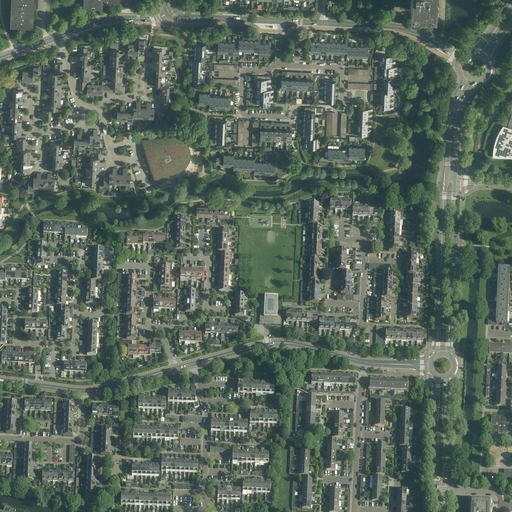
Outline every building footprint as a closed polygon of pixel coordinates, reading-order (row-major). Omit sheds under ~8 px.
[(11,0),(10,27),(17,27),(17,31),(25,32),(25,28),(33,28),(34,0),(83,0),(83,8),(103,8),(103,1),(106,1),(106,5),(122,5),(121,0),(11,0)] [(411,0),(411,11),(418,11),(418,13),(428,13),(428,12),(436,12),(435,0),(411,0)] [(144,47),(146,47),(147,41),(139,40),(138,45),(138,54),(140,54),(140,49),(144,49),(144,47)] [(110,55),(124,55),(124,53),(119,53),(119,50),(118,50),(119,43),(110,43),(110,55)] [(133,59),(133,43),(132,43),(132,45),(125,44),(125,51),(128,51),(128,53),(131,53),(131,59),(133,59)] [(382,56),(382,61),(393,61),(393,58),(395,58),(395,54),(388,50),(388,56),(382,56)] [(73,56),(73,58),(87,59),(90,59),(91,54),(87,54),(87,53),(87,51),(81,51),(81,53),(78,53),(78,56),(73,56)] [(51,64),(51,66),(53,67),(53,68),(62,68),(62,63),(60,63),(60,60),(53,60),(53,62),(53,63),(51,64)] [(38,74),(41,74),(41,67),(33,67),(33,72),(33,80),(35,80),(35,76),(38,76),(38,74)] [(80,79),(80,82),(86,82),(86,80),(90,80),(91,75),(76,74),(76,76),(81,76),(81,79),(80,79)] [(257,84),(270,85),(270,84),(268,84),(268,81),(270,81),(270,79),(270,77),(264,77),(264,79),(257,79),(257,84)] [(325,86),(338,87),(338,86),(335,86),(335,83),(338,83),(338,78),(334,77),(334,81),(325,81),(325,86)] [(98,85),(97,94),(103,95),(103,92),(105,92),(105,86),(103,86),(103,81),(102,81),(102,85),(98,85)] [(113,86),(115,86),(118,86),(118,89),(118,93),(121,93),(121,91),(124,91),(124,88),(124,87),(122,86),(122,83),(127,84),(127,81),(113,81),(113,86)] [(27,96),(27,94),(23,93),(23,90),(20,90),(20,87),(17,87),(17,85),(15,85),(15,87),(14,87),(14,95),(27,96)] [(154,96),(154,98),(159,99),(159,102),(162,102),(162,104),(168,105),(169,98),(170,98),(170,97),(154,96)] [(499,131),(498,132),(498,134),(497,136),(496,138),(495,140),(495,142),(494,144),(494,145),(493,147),(493,149),(493,151),(492,153),(492,155),(492,157),(511,158),(511,129),(507,128),(507,127),(503,126),(502,127),(500,129),(499,131)] [(286,128),(286,141),(291,141),(291,140),(295,140),(295,129),(292,129),(292,128),(290,128),(290,130),(287,130),(287,128),(286,128)] [(74,145),(73,148),(79,148),(79,134),(77,134),(77,139),(74,139),(74,138),(71,138),(71,145),(74,145)] [(171,137),(142,140),(145,149),(147,149),(149,152),(147,153),(152,170),(153,170),(153,172),(155,171),(156,175),(154,176),(156,185),(181,171),(184,169),(187,166),(188,164),(189,161),(190,158),(190,156),(190,153),(190,150),(188,147),(186,144),(184,142),(181,140),(179,138),(176,138),(173,137),(171,137)] [(228,168),(229,155),(223,154),(223,160),(222,159),(220,161),(219,162),(219,164),(220,166),(222,167),(223,167),(223,168),(225,168),(225,165),(228,165),(228,168)] [(99,159),(101,159),(101,156),(94,156),(94,158),(91,158),(90,163),(105,164),(105,162),(99,162),(99,159)] [(62,173),(62,165),(49,164),(49,166),(53,166),(53,170),(56,170),(55,172),(62,173)] [(30,169),(32,169),(34,169),(34,167),(21,166),(20,174),(27,175),(27,172),(30,172),(30,169)] [(109,187),(109,185),(109,173),(107,173),(107,178),(104,178),(104,180),(101,180),(101,187),(109,187)] [(374,204),(373,217),(378,217),(379,208),(381,209),(381,204),(376,204),(374,204)] [(387,217),(390,217),(390,220),(400,220),(400,221),(403,221),(403,213),(390,212),(391,212),(391,215),(387,215),(387,217)] [(176,223),(185,224),(185,218),(185,214),(175,214),(173,217),(173,223),(176,223)] [(229,228),(223,228),(223,230),(218,230),(218,236),(227,236),(229,236),(229,228)] [(158,271),(170,272),(170,271),(172,271),(172,263),(164,262),(164,266),(161,265),(161,269),(158,269),(158,271)] [(22,268),(21,280),(27,280),(27,278),(30,278),(30,272),(27,271),(23,271),(23,269),(22,268)] [(170,282),(158,282),(158,284),(160,284),(160,287),(162,288),(162,290),(171,290),(172,282),(170,282)] [(265,296),(264,299),(264,301),(260,301),(259,325),(281,325),(281,316),(277,315),(278,296),(265,296)] [(390,341),(391,328),(389,327),(389,331),(381,330),(381,331),(381,334),(381,336),(385,336),(385,340),(390,341)] [(417,332),(416,342),(422,342),(422,339),(425,339),(426,330),(422,330),(422,329),(420,329),(420,332),(417,332)] [(201,334),(196,333),(195,343),(201,343),(201,344),(204,344),(203,341),(201,341),(201,334)] [(139,347),(134,347),(128,347),(128,356),(133,356),(133,357),(139,357),(139,356),(139,347)] [(349,376),(348,385),(357,385),(357,382),(355,382),(355,376),(349,376)] [(370,380),(369,389),(407,390),(407,381),(370,380)] [(191,392),(190,403),(193,403),(195,408),(199,407),(197,398),(195,398),(196,392),(191,392)] [(7,407),(20,408),(20,406),(17,405),(17,402),(14,402),(14,399),(7,399),(6,399),(5,399),(5,400),(4,401),(4,402),(5,402),(5,403),(6,403),(7,403),(7,407)] [(64,409),(77,410),(77,408),(74,408),(74,405),(73,404),(74,401),(66,400),(66,404),(64,404),(64,409)] [(385,401),(376,401),(375,426),(384,427),(385,401)] [(511,417),(499,417),(491,416),(491,427),(490,427),(490,435),(498,435),(498,432),(502,432),(502,433),(510,434),(510,431),(511,430),(511,417)] [(136,476),(137,465),(132,464),(132,466),(129,466),(128,473),(132,474),(131,476),(136,476)] [(468,499),(468,501),(469,506),(469,507),(470,507),(471,507),(471,511),(469,511),(468,511),(492,511),(494,508),(492,508),(492,502),(483,502),(481,502),(469,501),(468,499)]
